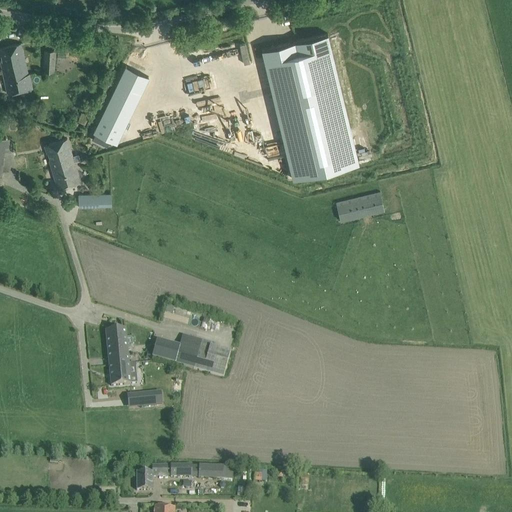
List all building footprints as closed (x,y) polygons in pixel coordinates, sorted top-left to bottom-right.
[(222,28),(180,39),(183,51),(225,40),(222,28)] [(297,40),(259,49),(290,179),(356,163),(349,135),(325,33),(297,40)] [(0,66),(6,97),(31,91),(21,43),(0,47),(0,54),(1,55),(3,61),(0,61),(0,66)] [(42,72),(54,73),(56,51),(44,50),(42,72)] [(107,145),(110,139),(116,143),(149,77),(126,66),(93,132),(95,132),(93,138),(107,145)] [(8,155),(9,138),(0,137),(0,184),(1,185),(2,155),(8,155)] [(51,167),(74,161),(67,138),(44,145),(47,153),(50,153),(52,159),(49,160),(51,167)] [(80,182),(74,161),(51,167),(58,189),(80,182)] [(383,209),(379,191),(334,202),(339,220),(383,209)] [(105,207),(105,194),(78,194),(79,207),(105,207)] [(126,351),(124,330),(105,332),(107,352),(126,351)] [(221,378),(228,351),(207,346),(206,350),(197,347),(199,340),(180,335),(177,346),(154,341),(149,360),(221,378)] [(126,351),(107,352),(111,387),(129,385),(126,351)] [(160,393),(137,395),(139,407),(162,405),(161,397),(160,393)] [(152,473),(136,473),(136,491),(152,491),(152,478),(168,478),(168,466),(152,467),(152,473)] [(171,467),(171,478),(192,478),(192,467),(171,467)] [(198,479),(223,480),(224,468),(199,467),(198,479)] [(253,481),(266,481),(266,471),(254,470),(253,481)]
